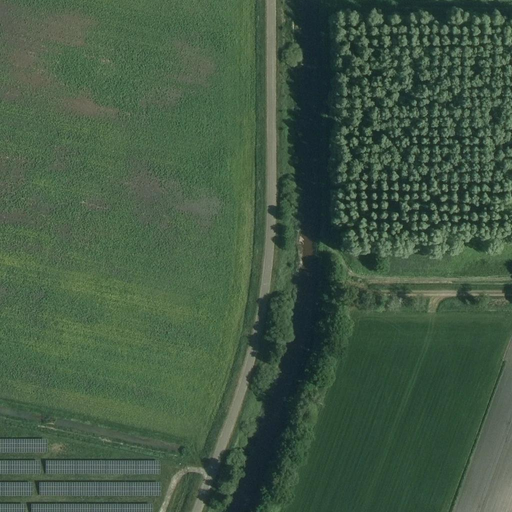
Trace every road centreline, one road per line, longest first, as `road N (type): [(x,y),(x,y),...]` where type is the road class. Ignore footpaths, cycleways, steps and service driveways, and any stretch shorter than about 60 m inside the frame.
road 1 (tertiary): [(195,511),(246,372),(266,270),(270,0)]
road 2 (track): [(325,0),(322,291)]
road 3 (track): [(246,511),(322,291)]
road 4 (track): [(511,292),(322,291)]
